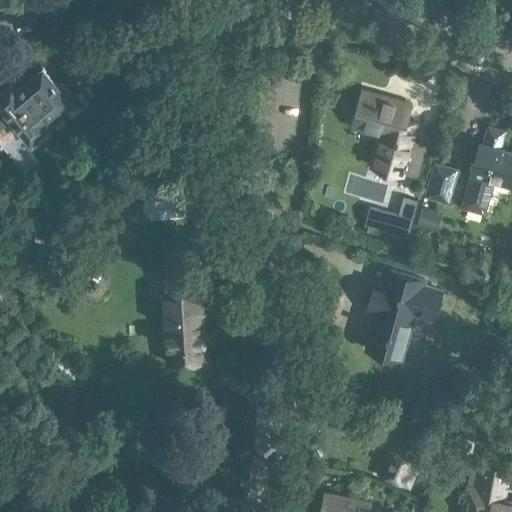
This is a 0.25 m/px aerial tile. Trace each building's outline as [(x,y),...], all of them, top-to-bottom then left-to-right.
[(15,89),(11,83),(0,92),(0,106),(29,142),(47,127),(42,121),(68,100),(42,68),(25,82),(25,81),(15,89)] [(408,105),(362,92),(352,124),(382,133),(375,158),(392,163),(408,105)] [(483,145),(479,144),(461,207),(483,213),(493,178),(511,183),(511,152),(498,149),(502,132),(487,128),(483,145)] [(458,169),(432,161),(422,194),(449,202),(458,169)] [(417,224),(437,230),(443,211),(422,205),(417,224)] [(400,213),(375,206),(371,222),(396,229),(400,213)] [(192,233),(193,248),(220,246),(219,231),(218,226),(194,228),(195,233),(192,233)] [(403,360),(416,315),(435,320),(445,288),(426,282),(428,277),(388,266),(384,281),(374,278),(365,310),(375,313),(364,349),(403,360)] [(169,363),(208,361),(207,345),(216,344),(215,328),(206,329),(205,317),(210,316),(208,282),(194,282),(194,273),(185,273),(185,283),(164,284),(169,363)] [(476,357),(456,351),(450,373),(468,379),(476,357)] [(432,403),(428,418),(440,421),(444,406),(432,403)] [(44,442),(42,421),(29,423),(31,443),(44,442)] [(398,425),(391,440),(398,443),(387,466),(393,469),(388,480),(406,488),(412,475),(418,478),(434,442),(423,437),(423,436),(398,425)] [(445,434),(441,444),(448,447),(452,437),(445,434)] [(481,466),(472,510),(483,511),(511,511),(511,502),(503,501),(511,453),(485,448),(481,466)] [(462,474),(470,457),(453,449),(446,465),(462,474)] [(366,511),(369,502),(326,493),(325,501),(320,503),(317,508),(317,511),(366,511)]
